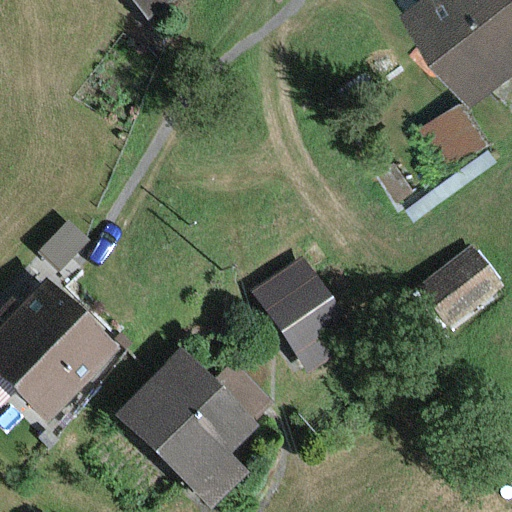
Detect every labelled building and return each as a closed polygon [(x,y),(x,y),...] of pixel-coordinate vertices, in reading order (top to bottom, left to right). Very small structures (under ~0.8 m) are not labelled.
[(113,0),(156,42),(197,0),(113,0)] [(511,0),(431,0),(417,13),(489,95),(511,75),(511,0)] [(461,104),(421,132),(453,179),(494,152),(461,104)] [(511,282),(486,242),(422,284),(450,327),(511,287),(511,282)] [(318,281),(262,310),(296,375),(352,346),(318,281)] [(50,287),(0,325),(0,397),(27,432),(112,366),(50,287)] [(198,379),(132,441),(184,496),(250,433),(198,379)]
